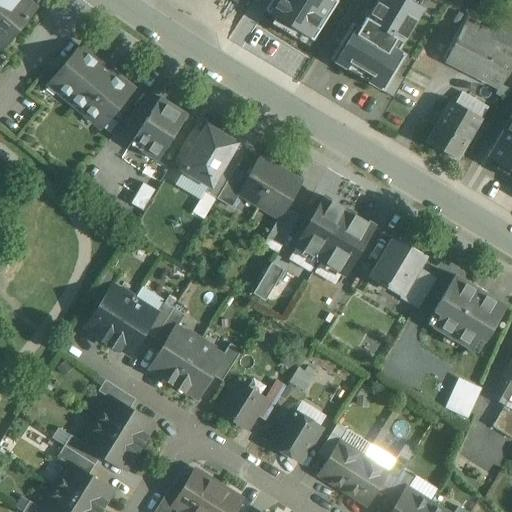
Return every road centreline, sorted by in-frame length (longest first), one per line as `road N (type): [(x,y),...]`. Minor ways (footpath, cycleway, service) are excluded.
road 1 (secondary): [(511,241),(125,0)]
road 2 (residential): [(321,511),(193,435),(135,511)]
road 3 (residential): [(82,0),(0,108)]
